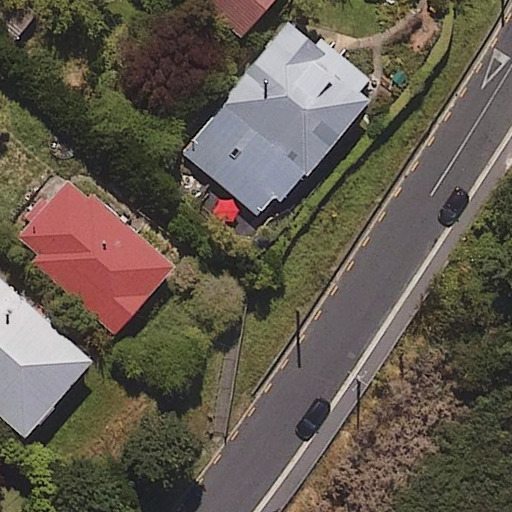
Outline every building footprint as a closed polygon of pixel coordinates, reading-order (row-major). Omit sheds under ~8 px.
[(32,24),(6,0),(0,0),(0,29),(14,43),(32,24)] [(194,0),(244,42),(279,0),(194,0)] [(288,26),(180,153),(204,173),(267,227),(371,105),(363,99),(372,88),(321,45),(316,50),(288,26)] [(23,220),(28,225),(17,237),(43,262),(37,267),(60,289),(65,284),(79,297),(73,302),(112,340),(119,334),(175,277),(95,198),(89,204),(69,184),(63,179),(23,220)] [(0,419),(24,443),(92,372),(59,339),(65,333),(47,316),(41,322),(0,282),(0,419)]
